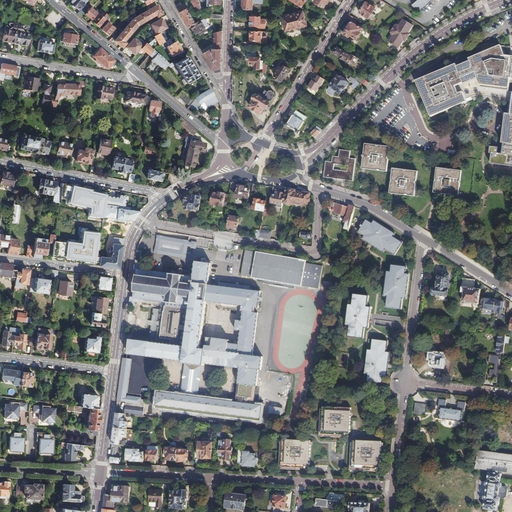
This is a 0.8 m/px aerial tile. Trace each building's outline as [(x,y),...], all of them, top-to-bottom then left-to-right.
[(44,0),(26,0),(32,5),(35,1),(44,9),(48,4),(44,0)] [(72,0),(71,2),(73,4),(72,5),(76,8),(77,7),(81,10),(86,5),(83,2),(85,0),(72,0)] [(122,0),(120,0),(118,2),(121,6),(130,17),(135,14),(137,13),(136,10),(133,12),(122,0)] [(178,8),(189,27),(193,25),(198,23),(189,8),(191,7),(190,5),(194,2),(198,10),(201,8),(202,10),(203,9),(203,8),(200,0),(192,0),(182,6),(178,8)] [(244,0),(244,9),(254,10),(254,4),(253,0),(244,0)] [(418,0),(419,0),(413,5),(418,12),(424,7),(429,3),(431,0),(418,0)] [(115,34),(112,38),(115,41),(114,41),(122,47),(126,43),(124,42),(138,25),(157,14),(158,17),(163,14),(158,5),(157,6),(155,2),(151,4),(153,8),(138,17),(135,14),(130,17),(127,21),(130,23),(118,37),(115,34)] [(370,18),(376,7),(368,2),(361,12),(370,18)] [(81,10),(78,14),(81,17),(85,11),(84,10),(88,5),(86,4),(86,5),(81,10)] [(86,15),(92,20),(98,14),(91,8),(86,15)] [(102,24),(104,25),(108,21),(110,18),(101,10),(98,14),(93,21),(99,27),(102,24)] [(284,16),(287,31),(298,28),(299,30),(305,28),(305,26),(308,25),(304,11),(284,16)] [(252,17),(252,26),(262,26),(262,17),(252,17)] [(121,28),(127,21),(124,18),(115,28),(112,31),(115,34),(121,28)] [(394,36),(391,40),(401,47),(405,41),(406,42),(411,35),(410,34),(415,26),(404,19),(400,26),(398,25),(396,26),(392,32),(393,35),(394,36)] [(198,23),(193,25),(198,33),(201,32),(202,34),(208,30),(202,20),(198,23)] [(112,31),(115,28),(108,22),(102,30),(109,36),(112,31)] [(5,29),(3,41),(27,46),(29,34),(25,33),(22,29),(23,24),(14,23),(14,27),(9,30),(5,29)] [(351,26),(345,35),(350,38),(352,36),(358,40),(364,31),(358,28),(356,30),(351,26)] [(200,46),(204,53),(211,49),(213,48),(214,48),(222,48),(223,30),(215,33),(215,39),(200,46)] [(69,33),(64,32),(62,40),(68,42),(67,43),(75,44),(77,35),(72,34),(73,32),(70,31),(69,33)] [(262,42),(262,31),(253,31),(252,41),(262,42)] [(160,45),(165,42),(160,33),(154,36),(156,38),(151,42),(154,44),(157,41),(160,45)] [(156,38),(154,36),(154,35),(144,42),(146,43),(147,45),(151,42),(156,38)] [(55,43),(40,40),(38,51),(53,54),(55,43)] [(401,47),(391,40),(390,42),(400,49),(401,47)] [(141,48),(149,55),(153,50),(150,47),(154,44),(151,42),(147,45),(146,43),(141,48)] [(177,42),(167,47),(172,56),(182,51),(177,42)] [(481,55),(445,70),(417,81),(431,115),(478,96),(510,99),(508,115),(506,115),(502,142),(504,143),(503,153),(511,154),(511,47),(486,45),(478,48),(481,55)] [(115,60),(98,46),(94,52),(95,52),(92,55),(97,59),(96,60),(103,66),(104,65),(108,68),(112,63),(113,64),(115,62),(115,60)] [(353,65),(358,57),(353,54),(352,55),(342,47),(340,49),(337,48),(336,49),(335,48),(333,51),(334,52),(334,53),(353,65)] [(216,73),(222,71),(222,48),(214,48),(214,52),(213,53),(211,49),(204,53),(216,73)] [(128,57),(131,60),(132,59),(134,57),(136,54),(134,51),(128,57)] [(252,57),(252,64),(256,64),(256,71),(259,71),(262,71),(263,65),(261,65),(262,57),(252,57)] [(187,58),(176,64),(184,79),(182,80),(184,85),(198,76),(187,58)] [(20,67),(2,63),(1,68),(0,72),(4,73),(14,75),(14,76),(18,77),(20,67)] [(282,66),(276,76),(283,80),(286,76),(287,77),(290,72),(288,72),(291,68),(286,65),(284,68),(282,66)] [(314,78),(309,86),(319,92),(327,78),(320,73),(316,80),(314,78)] [(348,78),(342,74),(340,76),(340,75),(329,89),(329,92),(332,94),(335,93),(337,90),(341,94),(350,83),(346,80),(348,78)] [(245,105),(249,99),(249,75),(234,75),(233,104),(238,104),(240,104),(240,110),(244,111),(245,105)] [(365,85),(367,86),(370,83),(366,78),(359,75),(357,79),(361,82),(365,85)] [(38,92),(40,78),(27,76),(25,89),(38,92)] [(351,77),(349,80),(354,83),(352,86),(355,88),(359,83),(356,80),(351,77)] [(82,86),(83,81),(73,81),(73,84),(63,84),(63,93),(79,94),(79,86),(82,86)] [(44,95),(49,96),(51,86),(44,85),(43,92),(45,92),(44,95)] [(113,88),(98,85),(96,97),(102,98),(102,97),(111,99),(113,88)] [(195,101),(190,106),(193,109),(199,103),(200,104),(204,101),(207,108),(208,107),(210,111),(219,106),(217,102),(218,101),(211,89),(202,94),(200,95),(195,101)] [(255,97),(253,100),(250,105),(262,112),(267,105),(268,106),(272,99),(273,100),(276,95),(275,95),(275,94),(275,93),(275,92),(275,91),(274,90),(273,90),(272,89),(271,89),(270,89),(269,90),(269,91),(266,89),(262,95),(258,93),(255,97)] [(178,96),(190,106),(195,101),(183,91),(178,96)] [(131,92),(126,92),(125,101),(143,104),(144,102),(147,103),(148,96),(145,95),(145,94),(132,92),(131,92)] [(51,106),(52,96),(49,96),(44,95),(42,104),(51,106)] [(57,97),(52,96),(51,106),(54,106),(53,111),(59,112),(61,105),(56,104),(57,97)] [(160,101),(151,100),(149,109),(151,110),(150,114),(151,115),(153,116),(154,115),(157,115),(160,101)] [(334,117),(323,110),(322,113),(333,119),(334,117)] [(307,117),(298,111),(295,115),(290,123),(288,122),(286,125),(289,126),(290,125),(298,130),(297,132),(300,134),(302,131),(300,130),(306,122),(304,121),(307,117)] [(193,134),(197,130),(188,123),(180,116),(179,122),(193,134)] [(311,134),(311,135),(316,138),(322,130),(318,126),(311,134)] [(7,150),(9,140),(0,138),(0,136),(1,133),(0,132),(0,148),(0,149),(0,150),(4,151),(4,150),(7,150)] [(48,154),(51,142),(44,141),(44,140),(36,138),(37,137),(25,134),(24,136),(23,136),(22,142),(23,143),(22,149),(42,153),(41,152),(48,154)] [(196,137),(191,136),(187,160),(184,159),(183,163),(186,164),(185,170),(190,171),(191,166),(194,167),(198,149),(204,150),(205,149),(206,144),(205,142),(196,141),(196,137)] [(111,140),(101,138),(98,153),(108,154),(111,140)] [(63,153),(71,155),(73,144),(58,141),(56,153),(60,154),(61,152),(63,153)] [(386,170),(388,149),(367,147),(364,167),(386,170)] [(92,153),(94,154),(94,152),(95,149),(85,148),(85,152),(78,151),(76,160),(90,163),(92,153)] [(326,161),(323,177),(352,181),(353,181),(356,160),(350,158),(351,152),(340,150),(339,157),(333,156),(332,162),(326,161)] [(121,158),(115,157),(113,168),(118,169),(117,173),(123,174),(124,170),(129,171),(131,160),(125,159),(125,157),(121,156),(121,158)] [(163,172),(149,169),(148,178),(162,181),(163,172)] [(457,194),(460,173),(439,170),(436,191),(457,194)] [(16,186),(18,174),(2,171),(0,183),(16,186)] [(414,195),(416,174),(394,172),(392,192),(414,195)] [(175,182),(180,179),(181,176),(169,173),(168,179),(172,184),(173,183),(175,182)] [(58,202),(60,190),(54,189),(56,182),(40,179),(38,192),(54,194),(52,201),(58,202)] [(245,187),(239,186),(239,191),(238,191),(236,198),(243,199),(244,198),(249,199),(250,190),(245,189),(245,187)] [(134,219),(140,211),(130,209),(130,206),(120,204),(121,196),(99,193),(100,192),(87,190),(74,188),(73,200),(71,204),(71,205),(70,206),(71,208),(71,210),(66,209),(64,221),(88,225),(88,221),(89,212),(85,212),(86,205),(105,208),(104,216),(115,218),(116,219),(133,221),(134,219)] [(287,204),(288,206),(290,206),(292,205),(294,205),(294,204),(302,206),(303,203),(309,204),(310,202),(311,203),(311,202),(312,199),(311,199),(310,199),(311,193),(304,192),(304,194),(300,193),(296,192),(296,191),(287,190),(286,196),(283,196),(283,199),(284,199),(284,203),(285,203),(286,203),(287,204)] [(212,205),(228,208),(228,206),(230,195),(220,193),(220,195),(218,195),(214,194),(212,205)] [(277,197),(273,196),(271,204),(271,205),(278,206),(278,203),(283,204),(284,203),(284,199),(283,199),(283,196),(284,195),(277,193),(277,197)] [(15,194),(12,211),(11,221),(17,222),(21,195),(15,194)] [(194,200),(192,200),(187,199),(186,204),(187,204),(186,209),(199,211),(202,198),(195,197),(194,198),(194,200)] [(254,210),(265,212),(266,212),(266,208),(267,202),(262,201),(261,201),(261,200),(258,199),(258,200),(256,200),(255,206),(254,210)] [(349,231),(355,208),(353,207),(350,206),(349,209),(335,204),(333,203),(331,207),(334,208),(333,211),(335,212),(335,213),(347,217),(347,218),(346,218),(345,223),(346,223),(345,230),(349,231)] [(89,212),(88,221),(103,223),(104,216),(105,208),(86,205),(85,212),(89,212)] [(239,223),(240,223),(241,219),(231,217),(229,228),(235,229),(235,227),(238,227),(239,228),(239,223)] [(373,224),(367,220),(359,233),(365,236),(363,239),(384,252),(386,249),(395,255),(403,242),(394,237),(396,234),(375,221),(373,224)] [(262,238),(270,240),(272,231),(261,230),(257,229),(256,237),(257,237),(262,238)] [(66,244),(54,242),(52,260),(99,265),(98,268),(120,271),(123,246),(112,244),(110,258),(97,257),(100,233),(83,231),(81,244),(66,242),(66,244)] [(182,238),(159,233),(155,254),(179,258),(182,238)] [(0,245),(3,246),(2,253),(7,253),(8,242),(9,238),(9,236),(0,234),(0,245)] [(8,242),(7,253),(17,255),(18,240),(9,238),(8,242)] [(33,257),(41,258),(42,255),(45,255),(47,239),(35,238),(34,247),(33,257)] [(306,261),(245,250),(241,275),(319,289),(322,266),(306,263),(306,261)] [(17,272),(17,270),(11,270),(12,264),(0,262),(0,275),(10,277),(9,278),(16,279),(17,272)] [(185,347),(201,349),(207,302),(244,307),(243,312),(258,314),(261,292),(209,285),(211,265),(196,263),(196,266),(194,278),(191,306),(185,347)] [(408,265),(393,263),(392,273),(388,273),(385,297),(388,298),(387,308),(402,310),(403,300),(407,300),(410,276),(406,275),(408,265)] [(22,273),(17,272),(16,279),(15,285),(19,286),(20,283),(27,284),(29,270),(22,269),(22,273)] [(134,269),(131,297),(162,302),(191,306),(194,278),(134,269)] [(449,281),(450,275),(444,274),(443,277),(439,277),(438,281),(438,284),(436,284),(435,288),(434,288),(434,294),(447,296),(448,290),(449,288),(450,288),(451,286),(451,283),(449,283),(449,282),(449,281)] [(110,290),(111,278),(99,276),(97,288),(110,290)] [(36,279),(31,278),(30,287),(33,287),(33,285),(35,285),(34,292),(48,293),(50,279),(36,278),(36,279)] [(479,308),(481,290),(474,289),(476,280),(474,280),(472,280),(460,278),(458,292),(465,293),(464,299),(464,302),(474,303),(473,306),(475,307),(479,308)] [(296,285),(264,280),(264,283),(295,289),(296,285)] [(72,283),(60,281),(58,294),(71,295),(72,283)] [(109,295),(97,293),(95,309),(107,311),(109,295)] [(370,296),(356,294),(354,305),(350,304),(348,325),(351,325),(350,336),(365,338),(366,327),(369,328),(372,307),(369,307),(370,296)] [(496,301),(488,299),(487,299),(485,299),(484,299),(482,308),(490,309),(490,310),(495,310),(496,301)] [(505,303),(496,301),(495,310),(495,311),(499,312),(499,314),(503,314),(504,308),(505,303)] [(191,306),(162,302),(161,310),(158,339),(157,344),(185,347),(191,306)] [(158,339),(161,310),(154,308),(150,338),(158,339)] [(100,313),(92,312),(91,324),(103,326),(104,319),(100,318),(100,313)] [(157,344),(130,340),(128,355),(186,362),(181,395),(199,397),(202,368),(206,368),(206,365),(242,369),(239,385),(257,388),(260,370),(261,370),(263,358),(253,356),(258,314),(243,312),(242,322),(237,321),(235,332),(241,333),(239,345),(230,344),(230,341),(207,338),(206,351),(200,351),(201,349),(185,347),(157,344)] [(17,313),(16,321),(26,322),(26,317),(27,314),(17,313)] [(51,330),(39,329),(38,335),(37,334),(35,347),(37,347),(36,349),(41,349),(42,348),(49,349),(49,347),(50,347),(51,342),(49,342),(51,330)] [(17,330),(15,330),(14,334),(13,344),(18,345),(17,348),(23,349),(25,335),(19,334),(19,337),(15,337),(16,334),(17,330)] [(13,344),(14,334),(12,334),(12,336),(9,336),(9,332),(4,332),(2,345),(8,346),(8,343),(13,344)] [(94,338),(85,337),(84,351),(86,351),(85,357),(95,358),(96,353),(98,353),(100,336),(94,335),(94,338)] [(497,353),(504,354),(504,352),(506,343),(506,336),(499,335),(497,353)] [(389,341),(374,339),(372,349),(369,349),(366,374),(368,374),(368,380),(383,383),(384,376),(388,377),(391,352),(387,352),(389,341)] [(435,348),(431,348),(430,348),(429,356),(429,359),(431,360),(431,363),(431,365),(431,366),(437,367),(437,366),(443,367),(444,359),(443,359),(444,354),(435,353),(435,349),(435,348)] [(492,363),(490,376),(497,377),(500,357),(491,355),(490,363),(492,363)] [(121,372),(129,373),(131,360),(123,359),(121,372)] [(20,382),(22,371),(4,369),(3,378),(14,379),(14,382),(20,382)] [(33,372),(22,371),(20,382),(20,385),(31,386),(32,386),(33,382),(31,382),(33,372)] [(126,399),(129,373),(121,372),(117,401),(126,402),(126,399)] [(80,406),(96,408),(98,395),(82,392),(80,406)] [(181,395),(158,392),(156,408),(261,422),(263,406),(199,397),(181,395)] [(135,401),(126,399),(126,402),(124,414),(140,416),(141,404),(135,403),(135,401)] [(448,400),(441,400),(440,409),(442,409),(441,418),(463,421),(464,412),(466,412),(467,403),(460,402),(459,409),(447,408),(448,400)] [(10,404),(4,404),(3,418),(16,418),(16,410),(26,410),(26,403),(10,402),(10,404)] [(414,413),(425,415),(427,404),(416,403),(414,413)] [(50,406),(33,405),(32,412),(42,413),(41,421),(54,422),(55,408),(50,408),(50,406)] [(97,435),(100,409),(96,408),(80,406),(67,405),(67,410),(88,413),(87,427),(88,428),(89,428),(89,429),(90,430),(91,431),(91,432),(93,434),(97,435)] [(328,407),(324,406),(322,434),(346,435),(346,432),(351,432),(352,407),(328,406),(328,407)] [(123,419),(124,414),(116,413),(114,428),(127,430),(128,422),(125,422),(125,419),(123,419)] [(511,423),(500,421),(497,444),(496,446),(511,448),(511,455),(479,451),(478,450),(477,458),(478,458),(478,461),(476,461),(476,463),(478,463),(477,468),(492,470),(492,473),(490,472),(488,481),(486,482),(482,482),(480,498),(484,499),(486,501),(485,509),(497,511),(498,503),(500,501),(500,499),(505,499),(507,498),(508,490),(506,487),(502,487),(502,484),(501,482),(502,474),(501,474),(501,472),(511,473),(511,423)] [(127,430),(114,428),(112,444),(121,445),(124,445),(125,440),(123,440),(123,437),(125,438),(127,438),(127,430)] [(27,441),(27,432),(20,431),(20,433),(14,433),(14,438),(11,438),(10,451),(23,451),(23,445),(22,445),(22,441),(27,441)] [(44,433),(38,433),(37,441),(41,442),(41,446),(40,446),(39,452),(52,453),(53,440),(50,440),(50,435),(44,435),(44,433)] [(286,440),(283,440),(282,467),(305,468),(306,466),(306,465),(310,465),(311,440),(286,439),(286,440)] [(217,442),(217,447),(219,447),(218,450),(220,450),(220,453),(222,453),(222,455),(224,455),(224,458),(231,458),(231,454),(233,454),(233,447),(232,447),(232,440),(226,440),(226,441),(221,441),(221,442),(217,442)] [(382,441),(358,440),(357,441),(354,441),(353,467),(376,468),(376,466),(381,466),(382,441)] [(61,442),(61,447),(68,448),(67,453),(65,453),(65,459),(75,460),(75,454),(76,454),(76,449),(78,449),(78,450),(83,450),(84,449),(84,445),(73,444),(61,442)] [(200,442),(200,451),(199,453),(199,458),(201,458),(201,459),(204,459),(204,458),(212,458),(213,443),(200,442)] [(178,448),(178,447),(172,447),(172,449),(166,448),(166,454),(167,454),(167,456),(167,460),(177,460),(178,448)] [(116,449),(111,448),(109,463),(120,464),(121,458),(115,457),(116,449)] [(177,460),(177,461),(183,461),(183,460),(188,460),(188,450),(184,450),(184,448),(178,448),(177,460)] [(141,450),(127,449),(127,460),(144,461),(144,452),(141,452),(141,450)] [(149,449),(148,450),(147,460),(153,461),(154,460),(158,460),(158,451),(150,451),(150,449),(149,449)] [(245,450),(240,450),(239,463),(244,463),(244,465),(244,466),(255,466),(256,463),(258,463),(258,458),(256,458),(256,454),(251,453),(251,452),(250,452),(245,451),(245,450)] [(2,483),(0,483),(0,498),(8,499),(9,481),(3,481),(2,483)] [(20,490),(20,494),(20,496),(24,496),(24,491),(26,491),(26,497),(35,497),(35,500),(39,500),(39,498),(41,498),(42,483),(36,483),(32,482),(32,484),(20,483),(20,490)] [(73,485),(63,485),(61,501),(83,502),(83,496),(80,496),(80,491),(72,491),(73,485)] [(114,495),(106,494),(104,505),(104,506),(112,507),(115,508),(116,502),(130,502),(130,487),(114,486),(114,495)] [(163,491),(151,490),(150,502),(158,502),(158,507),(163,507),(163,491)] [(182,492),(173,492),(173,500),(172,507),(187,508),(187,502),(190,502),(190,498),(188,498),(188,491),(182,490),(182,492)] [(233,494),(230,494),(228,507),(240,509),(240,510),(245,510),(246,510),(246,508),(247,508),(247,504),(247,496),(244,495),(233,494)] [(273,511),(284,511),(285,509),(287,497),(275,495),(274,507),(273,511)] [(328,503),(327,500),(319,499),(318,505),(318,506),(322,507),(340,509),(341,501),(336,501),(335,503),(328,503)] [(359,504),(351,503),(351,507),(350,511),(370,511),(371,504),(365,504),(359,504)]
